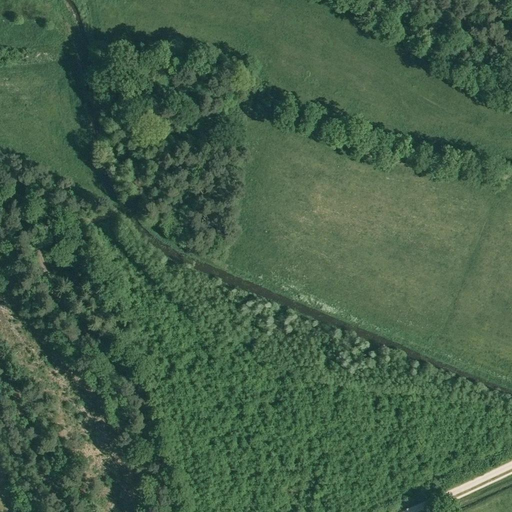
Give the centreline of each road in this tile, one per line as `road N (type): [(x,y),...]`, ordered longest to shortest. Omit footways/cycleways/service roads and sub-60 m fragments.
road 1 (unclassified): [(174,511),(137,384),(60,303),(16,214),(0,203)]
road 2 (track): [(28,241),(98,221),(139,197)]
